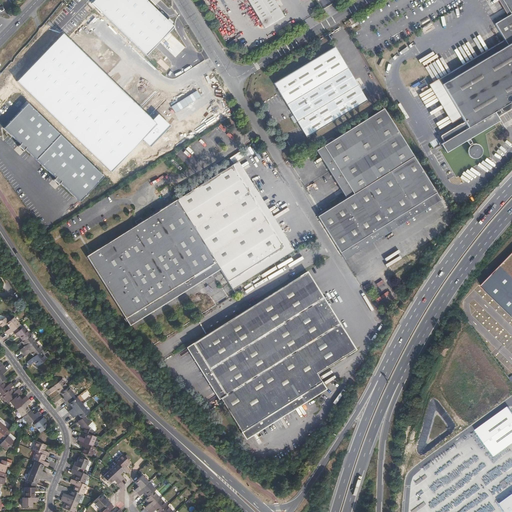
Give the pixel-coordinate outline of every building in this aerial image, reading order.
[(145,56),(173,27),(145,0),(94,0),(91,3),(145,56)] [(247,0),(264,28),(271,24),(277,20),(284,16),(274,0),(247,0)] [(511,100),(511,0),(498,0),(508,15),(492,25),(501,41),(505,47),(442,84),(444,89),(441,90),(456,115),(459,114),(464,122),(440,136),(443,142),(440,144),(441,145),(442,147),(446,153),(466,141),(469,138),(499,121),(497,117),(494,112),(511,100)] [(142,139),(156,124),(152,120),(62,34),(16,81),(110,172),(142,139)] [(505,47),(501,41),(438,79),(442,84),(505,47)] [(305,130),(308,136),(367,100),(360,90),(358,91),(355,87),(358,85),(350,73),(348,74),(342,64),(344,63),(335,47),(273,83),(283,99),(285,98),(292,109),(289,110),(303,132),(305,130)] [(348,74),(350,73),(344,63),(342,64),(348,74)] [(149,89),(153,95),(158,91),(153,85),(149,89)] [(283,99),(289,110),(292,109),(285,98),(283,99)] [(497,117),(511,107),(511,100),(494,112),(497,117)] [(440,102),(431,106),(441,128),(450,124),(440,102)] [(104,177),(28,103),(4,128),(20,144),(20,145),(20,146),(24,150),(25,149),(56,178),(55,179),(59,183),(59,184),(60,183),(80,202),(104,177)] [(348,197),(318,216),(317,217),(343,258),(439,198),(383,108),(318,150),(346,195),(348,197)] [(158,114),(152,120),(156,124),(142,139),(149,146),(169,126),(158,114)] [(472,144),(469,138),(466,141),(469,146),(468,147),(467,150),(467,152),(468,155),(470,157),(473,158),(475,159),(478,158),(481,155),(482,153),(482,150),(481,146),(478,144),(475,143),(472,144)] [(262,156),(255,146),(250,149),(257,159),(262,156)] [(346,195),(318,150),(316,150),(344,196),(346,195)] [(235,163),(176,200),(219,267),(231,288),(239,283),(241,282),(291,251),(286,244),(288,243),(286,240),(285,238),(284,237),(283,238),(267,212),(266,211),(254,193),(258,190),(257,189),(256,188),(255,185),(254,184),(253,182),(249,184),(238,166),(237,165),(235,163)] [(219,267),(176,200),(87,255),(129,324),(219,267)] [(511,314),(511,257),(483,287),(511,314)] [(354,352),(341,331),(337,326),(324,305),(319,297),(305,274),(188,347),(245,438),(325,388),(317,375),(354,352)] [(239,283),(231,288),(235,294),(242,289),(240,285),(239,283)] [(6,323),(9,321),(6,317),(2,320),(0,320),(0,325),(1,327),(6,323)] [(19,326),(20,325),(14,317),(9,321),(6,323),(9,328),(5,332),(8,335),(12,331),(19,326)] [(21,329),(19,326),(12,331),(17,337),(19,336),(22,340),(30,334),(24,326),(21,329)] [(36,342),(30,334),(22,340),(21,342),(25,346),(20,350),(23,353),(36,342)] [(43,350),(36,342),(23,353),(25,356),(30,353),(33,357),(41,351),(43,350)] [(47,359),(41,351),(33,357),(27,362),(29,365),(34,362),(38,366),(47,359)] [(60,393),(68,387),(62,379),(48,390),(51,393),(56,389),(59,394),(60,393)] [(1,383),(0,383),(0,396),(1,395),(9,389),(12,387),(10,383),(5,387),(1,383)] [(74,394),(68,387),(60,393),(64,398),(63,399),(68,405),(69,404),(74,399),(72,397),(74,394)] [(13,394),(9,389),(1,395),(7,403),(10,401),(18,395),(20,393),(17,390),(13,394)] [(10,401),(16,409),(29,399),(26,396),(21,400),(18,395),(10,401)] [(77,397),(74,399),(69,404),(72,408),(68,412),(71,415),(83,405),(77,397)] [(16,409),(22,417),(30,410),(26,406),(31,402),(29,399),(16,409)] [(89,413),(83,405),(71,415),(73,418),(78,415),(81,419),(85,416),(89,413)] [(475,431),(494,456),(511,443),(511,412),(509,408),(475,431)] [(22,417),(28,424),(37,417),(41,415),(38,411),(34,415),(30,410),(22,417)] [(34,425),(40,433),(48,426),(44,422),(46,420),(41,415),(37,417),(39,420),(34,425)] [(81,419),(77,422),(79,425),(81,427),(83,429),(83,432),(86,433),(92,435),(94,431),(89,429),(87,426),(91,423),(85,416),(81,419)] [(92,422),(91,423),(87,426),(89,429),(94,431),(95,431),(96,428),(95,425),(92,422)] [(0,444),(0,445),(6,450),(13,441),(7,436),(9,434),(6,431),(0,438),(0,439),(2,442),(0,444)] [(92,446),(96,437),(92,435),(86,433),(84,438),(79,436),(77,440),(80,441),(92,446)] [(36,441),(32,450),(35,451),(45,455),(47,456),(48,452),(43,450),(45,445),(36,441)] [(80,441),(78,445),(83,447),(81,452),(92,457),(96,448),(92,446),(80,441)] [(45,455),(35,451),(31,460),(34,462),(44,466),(46,466),(48,463),(43,461),(45,455)] [(127,474),(130,471),(126,466),(130,463),(127,459),(123,455),(116,462),(117,463),(124,470),(127,474)] [(75,462),(72,469),(80,472),(81,468),(84,470),(88,461),(79,457),(76,462),(75,462)] [(12,463),(5,461),(1,460),(0,464),(0,463),(0,471),(5,473),(7,466),(10,467),(12,463)] [(34,462),(30,471),(45,477),(47,473),(42,471),(44,466),(34,462)] [(122,480),(124,479),(120,474),(124,470),(117,463),(110,470),(121,481),(122,480)] [(72,469),(70,473),(75,475),(73,480),(84,485),(88,475),(80,472),(72,469)] [(119,483),(121,481),(110,470),(103,477),(109,484),(114,480),(118,484),(119,483)] [(45,477),(30,471),(27,480),(29,481),(36,484),(38,479),(44,481),(45,477)] [(137,493),(149,482),(142,475),(140,477),(134,482),(138,486),(134,490),(135,492),(137,493)] [(73,480),(71,479),(69,483),(75,485),(72,490),(82,494),(83,495),(87,486),(84,485),(73,480)] [(36,484),(29,481),(28,484),(28,487),(24,487),(24,497),(34,497),(34,492),(36,491),(36,484)] [(148,496),(154,491),(155,489),(149,482),(137,493),(138,495),(140,496),(144,492),(148,496)] [(72,490),(71,490),(69,495),(64,493),(62,497),(78,503),(82,494),(72,490)] [(148,510),(160,498),(154,491),(148,496),(145,499),(149,503),(145,507),(148,510)] [(102,507),(105,509),(111,504),(109,502),(108,500),(106,498),(104,499),(100,495),(95,500),(93,502),(100,509),(102,507)] [(511,511),(511,495),(500,504),(504,511),(511,511)] [(34,497),(24,497),(22,497),(22,507),(32,507),(32,502),(38,502),(38,497),(34,497)] [(72,511),(74,511),(78,503),(62,497),(60,501),(66,503),(63,508),(72,511)] [(157,511),(160,511),(167,506),(160,498),(148,510),(149,511),(151,511),(155,509),(157,511)]
